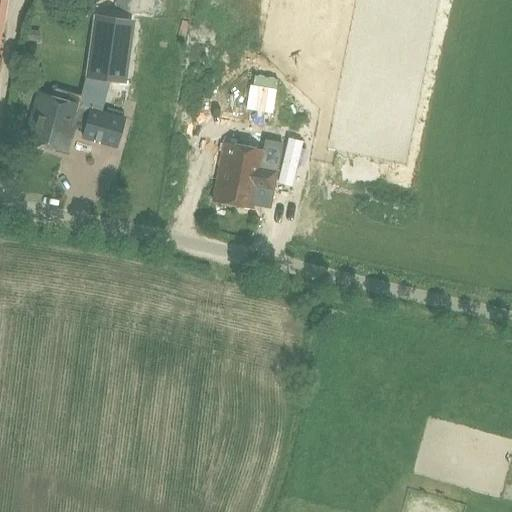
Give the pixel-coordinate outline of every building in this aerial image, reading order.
[(260,40),(275,34),(266,12),(252,18),(260,40)] [(87,72),(122,77),(130,22),(94,17),(87,72)] [(40,32),(27,30),(25,40),(38,42),(40,32)] [(201,67),(206,35),(183,32),(178,64),(201,67)] [(51,89),(49,98),(36,94),(24,140),(66,151),(73,127),(85,130),(83,139),(115,148),(124,117),(81,106),(83,98),(81,94),(57,87),(51,89)] [(180,90),(180,105),(193,105),(192,89),(180,90)] [(226,105),(250,105),(250,89),(226,89),(226,105)] [(288,138),(278,180),(291,184),(302,141),(288,138)] [(277,170),(276,169),(281,143),(264,140),(262,151),(222,143),(211,200),(253,208),(256,189),(273,192),(277,170)] [(496,479),(505,445),(427,423),(417,457),(496,479)]
